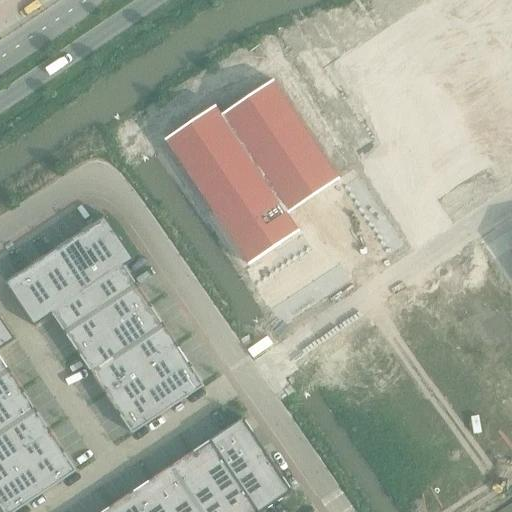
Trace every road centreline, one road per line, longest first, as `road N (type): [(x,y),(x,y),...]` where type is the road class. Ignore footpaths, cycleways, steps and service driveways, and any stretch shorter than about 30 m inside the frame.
road 1 (unclassified): [(0,232),(75,179),(97,177),(117,188),(249,381)]
road 2 (unclassified): [(511,199),(249,381)]
road 3 (tertiary): [(0,103),(153,0)]
road 4 (unclassified): [(249,381),(342,511)]
